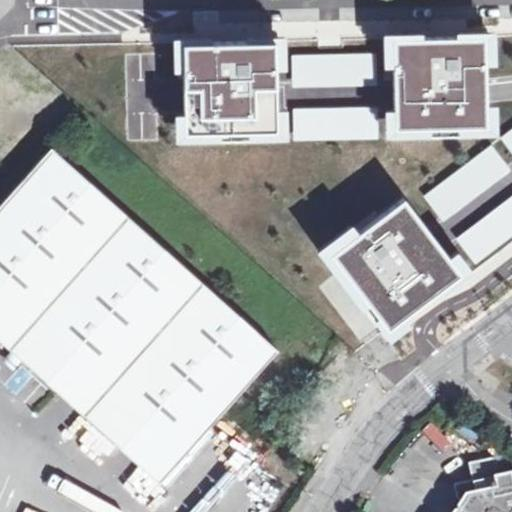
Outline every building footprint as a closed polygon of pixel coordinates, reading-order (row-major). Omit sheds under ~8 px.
[(391,38),(392,54),(394,137),(394,138),(485,136),(482,36),(436,37),(391,38)] [(226,41),(181,43),(183,143),(275,141),(275,140),(273,56),(272,41),(226,41)] [(375,56),(291,58),(291,83),(375,81),(375,56)] [(375,112),(291,113),(292,138),(376,136),(375,112)] [(511,131),(501,140),(511,153),(511,131)] [(491,147),(424,198),(440,218),(507,167),(491,147)] [(277,353),(48,149),(0,202),(0,345),(63,402),(158,487),(219,418),(277,353)] [(402,198),(329,253),(386,328),(458,273),(402,198)] [(511,200),(457,242),(473,262),(511,231),(511,200)] [(430,423),(421,432),(441,451),(449,443),(430,423)] [(511,511),(511,474),(498,476),(493,459),(470,462),(474,480),(455,485),(459,498),(466,502),(462,508),(463,511),(460,511),(459,511),(511,511)]
